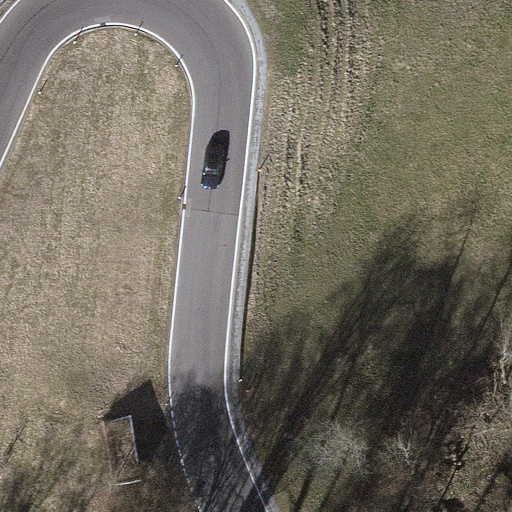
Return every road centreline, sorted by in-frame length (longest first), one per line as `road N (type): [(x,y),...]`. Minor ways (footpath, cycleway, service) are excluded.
road 1 (tertiary): [(161,0),(191,15),(222,78),(199,377),(213,452),(237,511)]
road 2 (tertiary): [(0,97),(29,37),(78,0)]
